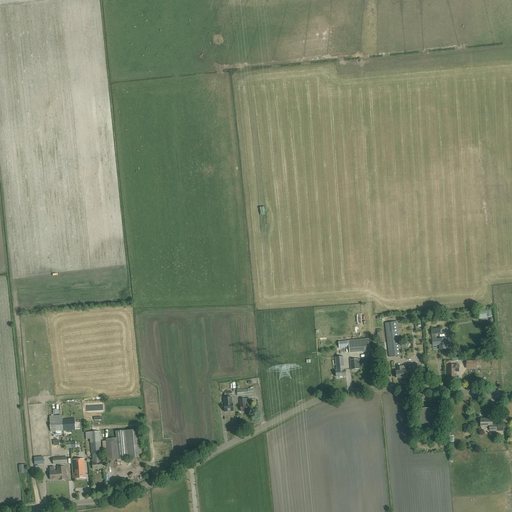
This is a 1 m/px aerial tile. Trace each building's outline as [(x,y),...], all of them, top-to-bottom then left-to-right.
[(401,356),(399,336),(397,322),(385,324),(389,357),(401,356)] [(446,350),(446,349),(446,348),(445,341),(446,341),(446,338),(432,340),(433,345),(439,345),(439,349),(442,349),(442,351),(443,351),(445,351),(446,350)] [(348,341),(349,353),(369,351),(368,339),(348,341)] [(343,357),(335,358),(336,371),(335,371),(336,377),(346,376),(345,370),(344,370),(343,357)] [(351,370),(359,369),(358,359),(350,360),(351,370)] [(406,371),(417,370),(417,364),(408,365),(408,366),(402,366),(396,367),(397,372),(396,372),(396,379),(407,378),(406,371)] [(459,372),(459,365),(455,365),(448,365),(448,377),(454,377),(454,372),(459,372)] [(232,404),(231,397),(223,398),(224,405),(224,412),(233,411),(232,404)] [(250,399),(239,400),(241,411),(248,411),(247,405),(250,404),(250,399)] [(420,438),(434,438),(433,408),(419,408),(420,438)] [(62,415),(49,416),(51,432),(63,431),(62,419),(62,417),(62,415)] [(75,418),(62,419),(63,431),(75,430),(75,418)] [(489,431),(496,431),(496,424),(492,424),(492,418),(487,418),(487,419),(480,419),(481,427),(489,427),(489,431)] [(107,460),(118,459),(143,458),(141,429),(126,431),(115,432),(116,438),(106,439),(107,460)] [(92,469),(102,468),(101,462),(100,459),(101,459),(99,431),(86,432),(86,439),(90,439),(91,454),(92,454),(93,463),(92,463),(92,469)] [(59,458),(59,459),(60,464),(60,467),(57,467),(57,471),(54,471),(54,467),(49,467),(50,471),(50,480),(59,480),(59,481),(67,480),(65,464),(67,463),(67,457),(59,458)] [(73,460),(73,469),(74,479),(85,478),(84,459),(73,460)]
